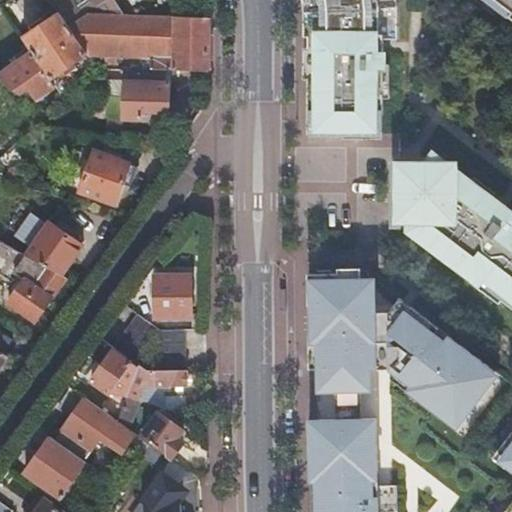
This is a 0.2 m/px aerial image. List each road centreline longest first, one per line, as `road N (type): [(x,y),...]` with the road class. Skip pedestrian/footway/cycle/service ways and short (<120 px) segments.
road 1 (residential): [(260,131),(244,132),(201,162),(0,443)]
road 2 (residential): [(260,131),(261,511)]
road 3 (residential): [(256,0),(260,131)]
